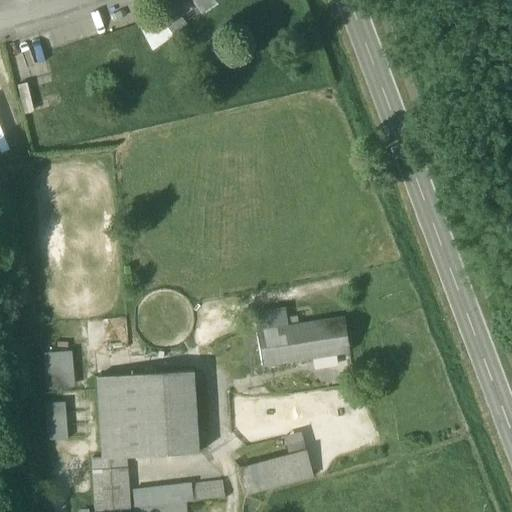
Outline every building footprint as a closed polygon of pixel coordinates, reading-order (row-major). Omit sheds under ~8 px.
[(173,8),(167,0),(153,10),(156,14),(164,25),(159,29),(166,38),(185,24),(173,8)] [(190,0),(200,14),(220,0),(190,0)] [(164,25),(156,14),(138,27),(151,52),(167,40),(166,38),(159,29),(164,25)] [(257,331),(286,327),(283,309),(254,314),(257,331)] [(257,331),(262,366),(311,358),(334,355),(348,353),(343,318),(286,327),(257,331)] [(336,369),(334,355),(311,358),(312,372),(336,369)] [(39,361),(41,390),(74,389),(72,359),(39,361)] [(184,374),(130,377),(134,462),(189,459),(184,374)] [(124,462),(134,462),(130,377),(96,379),(100,461),(100,463),(124,462)] [(65,404),(45,405),(47,441),(67,440),(65,404)] [(289,459),(308,454),(302,434),(284,439),(289,459)] [(239,473),(245,494),(314,475),(308,454),(289,459),(239,473)] [(126,511),(124,462),(100,463),(100,461),(91,461),(93,511),(126,511)] [(133,489),(135,506),(149,505),(194,500),(224,496),(223,484),(193,487),(192,483),(133,489)] [(194,511),(194,500),(149,505),(149,511),(194,511)]
